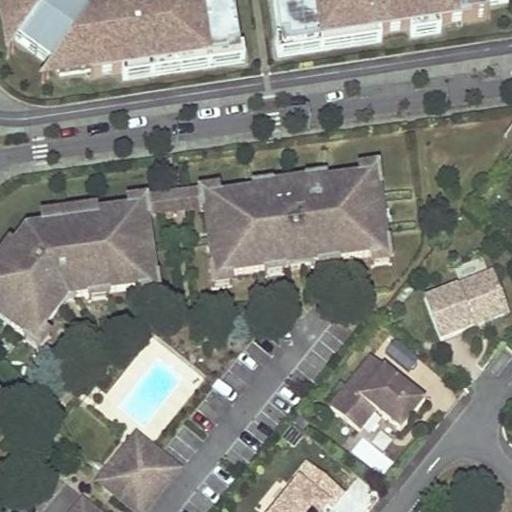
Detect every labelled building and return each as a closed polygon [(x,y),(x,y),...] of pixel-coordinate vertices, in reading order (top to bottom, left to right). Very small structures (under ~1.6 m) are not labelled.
[(109,0),(102,0),(94,11),(89,17),(66,0),(0,0),(0,2),(1,6),(7,6),(11,36),(16,35),(26,34),(58,58),(60,69),(60,74),(91,70),(91,75),(122,71),(228,56),(228,51),(240,49),(232,0),(171,0),(172,6),(161,8),(159,0),(145,0),(144,1),(144,4),(131,5),(123,0),(117,0),(114,4),(109,0)] [(79,0),(66,0),(89,17),(94,11),(79,0)] [(274,0),(280,40),(289,39),(290,48),(381,36),(410,32),(440,27),(490,21),(486,0),(274,0)] [(440,27),(410,32),(411,40),(441,36),(440,27)] [(26,34),(16,35),(60,69),(58,58),(26,34)] [(289,39),(280,40),(282,57),(382,43),(381,36),(290,48),(289,39)] [(228,56),(122,71),(123,78),(241,62),(240,49),(228,51),(228,56)] [(362,172),(364,182),(380,180),(382,189),(385,188),(382,169),(362,172)] [(312,181),(313,186),(321,185),(322,190),(329,189),(329,186),(332,186),(331,179),(312,181)] [(312,269),(323,268),(332,266),(332,262),(339,261),(339,263),(342,263),(376,258),(392,256),(391,247),(390,238),(393,238),(391,230),(388,230),(384,205),(387,205),(386,197),(383,197),(382,189),(380,180),(364,182),(332,186),(329,186),(329,189),(322,190),(321,185),(313,186),(302,187),(302,190),(282,193),(281,190),(271,192),(261,193),(262,198),(255,199),(255,196),(252,197),(220,201),(204,203),(205,213),(207,231),(215,230),(218,252),(210,253),(213,270),(214,280),(230,278),(261,274),(264,273),(264,271),(271,270),(272,275),(281,273),(291,272),(291,270),(293,269),(312,267),(312,269)] [(250,189),(252,197),(255,196),(255,199),(262,198),(261,193),(271,192),(270,187),(250,189)] [(198,193),(201,213),(205,213),(204,203),(220,201),(218,191),(198,193)] [(198,193),(147,200),(149,220),(201,213),(198,193)] [(127,203),(128,213),(144,211),(146,221),(149,220),(147,200),(127,203)] [(96,217),(95,210),(76,212),(77,217),(86,216),(86,221),(94,220),(93,217),(96,217)] [(43,229),(33,230),(26,239),(22,236),(15,247),(10,244),(0,257),(0,308),(15,320),(11,326),(25,337),(33,343),(43,330),(63,303),(68,300),(71,298),(84,296),(85,299),(87,298),(96,297),(96,292),(103,292),(103,294),(106,294),(137,290),(154,288),(153,279),(150,261),(143,261),(140,240),(148,239),(146,221),(144,211),(128,213),(96,217),(93,217),(94,220),(86,221),(86,216),(77,217),(74,217),(74,220),(62,221),(60,221),(61,227),(43,229)] [(42,216),(43,229),(61,227),(60,221),(62,221),(61,214),(42,216)] [(376,258),(378,269),(398,266),(395,246),(391,247),(392,256),(376,258)] [(323,268),(324,273),(343,270),(342,263),(339,263),(339,261),(332,262),(332,266),(323,268)] [(209,271),(212,291),(231,288),(230,278),(214,280),(213,270),(209,271)] [(264,273),(261,274),(262,281),(281,278),(281,273),(272,275),(271,270),(264,271),(264,273)] [(510,305),(497,273),(428,300),(443,339),(477,325),(475,319),(510,305)] [(154,288),(137,290),(139,300),(158,298),(156,278),(153,279),(154,288)] [(87,298),(88,302),(107,300),(106,294),(103,294),(103,292),(96,292),(96,297),(87,298)] [(475,319),(477,325),(511,311),(511,310),(510,305),(475,319)] [(0,318),(11,326),(15,320),(0,308),(0,318)] [(33,343),(25,337),(23,340),(39,352),(51,336),(43,330),(33,343)] [(382,409),(406,429),(430,398),(377,355),(336,406),(366,430),(382,409)] [(146,451),(150,446),(137,436),(134,441),(146,451)] [(154,449),(150,446),(146,451),(134,441),(99,483),(134,511),(146,511),(180,470),(154,449)] [(278,511),(326,511),(330,507),(334,510),(347,494),(310,464),(297,481),(301,484),(278,511)] [(75,511),(95,511),(84,502),(75,511)]
